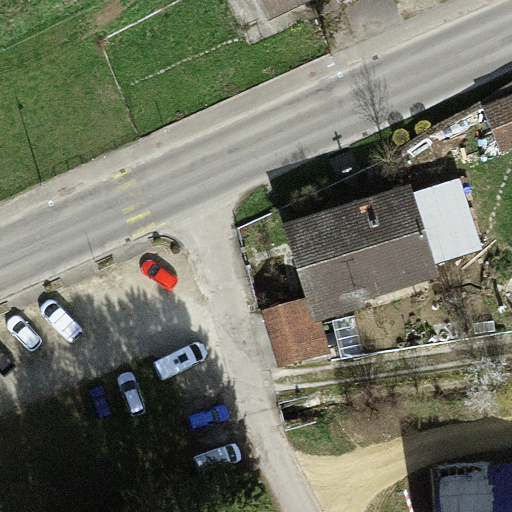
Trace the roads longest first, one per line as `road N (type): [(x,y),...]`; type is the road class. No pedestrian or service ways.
road 1 (residential): [(194,171),(261,435),(291,511)]
road 2 (secondary): [(194,171),(511,29)]
road 3 (secondary): [(0,258),(194,171)]
